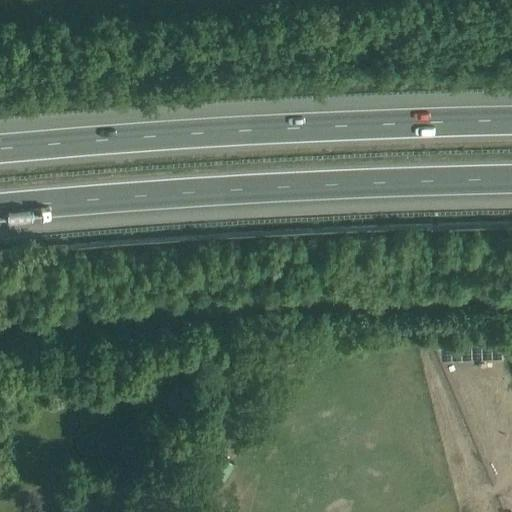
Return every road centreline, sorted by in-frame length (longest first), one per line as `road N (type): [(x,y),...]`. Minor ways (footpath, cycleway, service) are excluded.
road 1 (motorway): [(0,212),(511,183)]
road 2 (motorway): [(511,120),(0,148)]
road 3 (residential): [(187,511),(289,324)]
